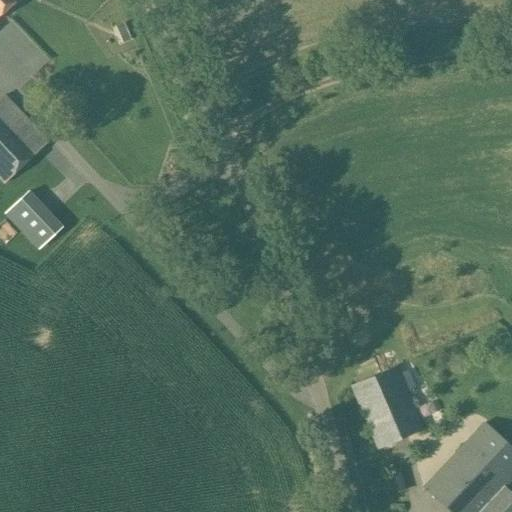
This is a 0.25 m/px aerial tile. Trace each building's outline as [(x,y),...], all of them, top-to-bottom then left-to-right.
[(0,0),(0,15),(16,0),(0,0)] [(4,96),(0,99),(0,182),(4,186),(48,143),(4,96)] [(29,193),(5,215),(38,250),(62,228),(29,193)] [(396,367),(350,388),(377,450),(423,430),(407,393),(416,389),(408,371),(399,375),(396,367)] [(463,450),(425,490),(449,511),(511,511),(511,495),(503,488),(511,478),(511,450),(485,426),(463,450)]
